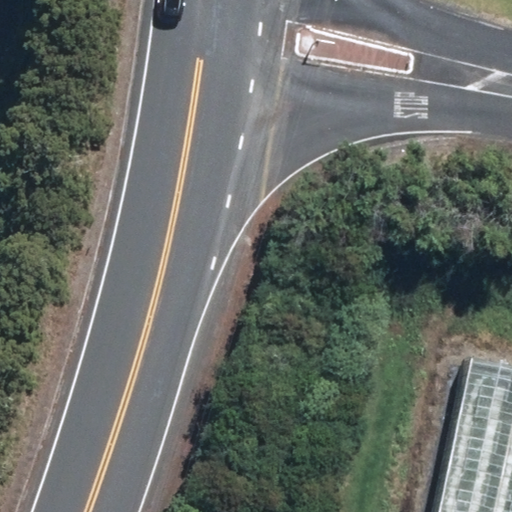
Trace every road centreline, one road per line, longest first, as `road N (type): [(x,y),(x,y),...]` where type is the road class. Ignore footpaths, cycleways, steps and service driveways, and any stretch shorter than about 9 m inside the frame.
road 1 (secondary): [(84,511),(165,249),(197,99)]
road 2 (unclassified): [(511,110),(415,99),(197,99)]
road 3 (unclassified): [(351,0),(511,54)]
